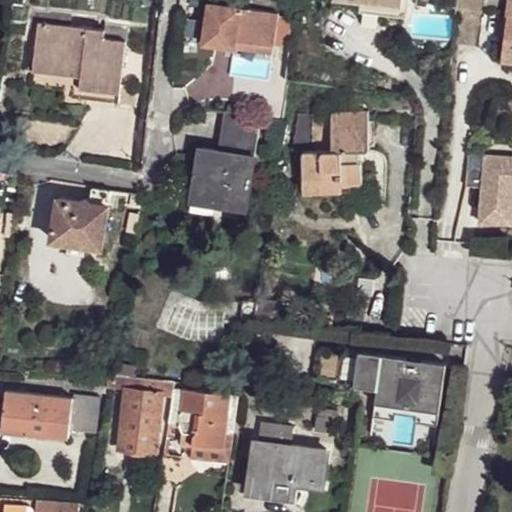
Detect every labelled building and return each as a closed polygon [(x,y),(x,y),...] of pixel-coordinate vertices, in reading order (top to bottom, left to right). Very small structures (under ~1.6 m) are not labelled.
[(511,0),(509,0),(502,60),(511,61),(511,0)] [(400,17),(401,6),(361,1),(360,11),(400,17)] [(208,3),(204,44),(219,45),(235,47),(236,40),(273,46),(278,13),(208,3)] [(39,22),(35,55),(83,61),(81,77),(80,89),(100,91),(120,94),(119,103),(135,106),(138,84),(121,82),(127,41),(104,37),(105,30),(39,22)] [(105,30),(104,37),(127,41),(128,27),(106,24),(105,30)] [(235,47),(273,52),(273,46),(236,40),(235,47)] [(33,71),(81,77),(83,61),(35,55),(33,71)] [(303,150),(304,182),(339,181),(340,191),(349,191),(348,185),(355,184),(363,184),(362,165),(362,164),(361,163),(359,162),(356,162),(355,151),(367,150),(368,150),(370,148),(370,147),(369,109),(332,110),(333,149),(314,150),(313,114),(299,113),(291,150),(303,150)] [(224,111),(222,124),(230,126),(259,130),(261,117),(224,111)] [(222,124),(218,151),(226,152),(230,126),(222,124)] [(197,169),(193,190),(212,193),(211,200),(247,206),(255,156),(259,130),(230,126),(226,152),(218,151),(200,148),(197,169)] [(511,151),(468,148),(465,180),(482,181),(479,216),(496,217),(511,218),(511,151)] [(304,182),(305,192),(340,191),(339,181),(304,182)] [(59,197),(52,240),(69,242),(84,244),(102,247),(111,190),(92,187),(90,202),(75,200),(59,197)] [(193,190),(192,197),(211,200),(212,193),(193,190)] [(129,212),(126,229),(136,230),(139,214),(129,212)] [(18,215),(16,230),(26,231),(29,217),(18,215)] [(69,242),(67,253),(82,255),(84,244),(69,242)] [(264,302),(267,313),(278,310),(275,299),(264,302)] [(244,301),(242,319),(256,322),(258,303),(244,301)] [(319,351),(315,379),(340,383),(344,354),(319,351)] [(359,351),(355,385),(377,388),(375,402),(439,411),(446,363),(403,357),(359,351)] [(156,452),(163,394),(172,396),(174,388),(175,380),(109,374),(109,376),(108,379),(107,386),(126,388),(119,448),(156,452)] [(108,379),(95,377),(94,390),(106,392),(107,386),(108,379)] [(174,388),(168,424),(178,425),(183,432),(194,434),(193,444),(226,448),(231,449),(239,397),(174,388)] [(5,408),(3,427),(28,429),(28,433),(69,437),(70,429),(97,433),(100,396),(75,394),(74,396),(7,389),(5,408)] [(318,409),(315,431),(331,433),(334,412),(318,409)] [(257,442),(251,490),(292,495),(294,480),(322,484),(327,451),(290,446),(293,428),(262,424),(260,442),(257,442)] [(193,444),(192,454),(225,458),(226,448),(193,444)] [(78,511),(79,503),(37,499),(36,511),(78,511)]
